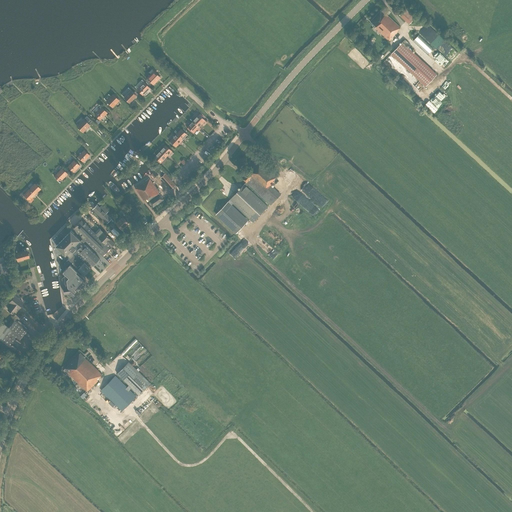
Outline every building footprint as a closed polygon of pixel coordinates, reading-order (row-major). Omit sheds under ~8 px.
[(406,8),(400,15),(409,24),(416,16),(406,8)] [(388,16),(386,14),(385,15),(380,10),(370,21),(376,27),(375,28),(389,41),(398,31),(397,31),(400,27),(388,16)] [(427,41),(432,45),(443,35),(438,30),(427,41)] [(438,53),(446,40),(442,38),(433,50),(438,53)] [(408,48),(411,45),(405,40),(391,54),(426,86),(437,75),(427,66),(408,48)] [(151,74),(147,78),(153,84),(160,77),(155,72),(152,74),(151,74)] [(419,89),(423,85),(419,81),(415,85),(419,89)] [(144,82),(137,89),(143,95),(150,88),(144,82)] [(134,93),(131,90),(124,97),(130,103),(137,96),(138,94),(135,91),(134,93)] [(113,94),(106,101),(113,107),(120,100),(113,94)] [(102,107),(95,114),(100,120),(107,113),(102,107)] [(193,121),(199,126),(205,120),(202,118),(203,117),(201,114),(200,115),(199,115),(193,121)] [(84,119),(77,126),(83,132),(90,125),(84,119)] [(188,127),(194,132),(199,126),(193,121),(188,127)] [(182,129),(181,129),(175,135),(181,141),(187,134),(185,132),(186,131),(183,128),(182,129)] [(181,141),(175,135),(170,141),(176,146),(181,141)] [(160,151),(166,157),(172,151),(166,145),(160,151)] [(84,150),(78,156),(84,162),(90,155),(84,150)] [(157,160),(160,163),(166,157),(160,151),(154,157),(151,160),(156,164),(158,162),(157,161),(157,160)] [(74,160),(68,167),(74,172),(80,166),(74,160)] [(271,185),(275,181),(274,180),(277,177),(260,160),(248,173),(243,179),(246,182),(229,200),(253,222),(267,207),(246,186),(248,184),(271,205),(281,195),(271,185)] [(62,168),(54,176),(58,180),(60,178),(62,179),(68,174),(62,168)] [(175,185),(165,173),(160,178),(171,189),(175,185)] [(158,193),(159,192),(150,179),(136,188),(144,200),(147,198),(153,207),(163,200),(158,193)] [(31,199),(40,189),(35,183),(23,195),(31,202),(32,200),(31,199)] [(296,198),(313,214),(318,209),(300,193),(296,198)] [(112,218),(106,213),(109,210),(102,204),(100,207),(97,204),(93,208),(93,209),(96,211),(93,213),(96,216),(97,217),(99,217),(101,216),(107,222),(108,222),(112,218)] [(196,217),(211,231),(215,227),(200,213),(196,217)] [(118,222),(116,223),(122,230),(129,224),(123,217),(121,219),(120,218),(117,221),(118,222)] [(83,240),(84,239),(102,256),(110,248),(114,243),(111,240),(101,230),(100,230),(98,229),(95,233),(82,220),(72,229),(83,240)] [(281,233),(285,229),(279,224),(275,228),(281,233)] [(79,246),(81,245),(82,246),(83,245),(80,242),(83,240),(72,229),(56,246),(68,257),(73,251),(71,249),(77,243),(79,246)] [(83,245),(82,246),(76,252),(78,254),(79,253),(92,264),(93,266),(100,259),(84,243),(83,245)] [(15,253),(17,260),(29,257),(27,250),(15,253)] [(83,274),(84,275),(88,271),(89,271),(90,270),(90,269),(91,268),(89,267),(92,264),(79,253),(78,254),(70,263),(69,263),(70,264),(63,272),(66,274),(68,286),(64,287),(65,294),(66,293),(67,294),(67,295),(68,296),(69,296),(70,296),(71,296),(72,295),(73,296),(78,291),(76,289),(86,279),(81,275),(83,274)] [(104,291),(106,288),(103,286),(97,293),(101,297),(106,293),(104,291)] [(15,296),(10,303),(11,304),(8,309),(13,313),(19,306),(20,307),(23,302),(15,296)] [(20,318),(17,316),(15,315),(7,326),(0,320),(0,339),(14,350),(29,330),(18,322),(20,318)] [(87,391),(98,380),(97,380),(102,375),(80,353),(64,369),(87,391)] [(117,374),(129,385),(127,388),(115,376),(101,390),(122,411),(136,397),(129,390),(131,388),(139,395),(150,383),(129,362),(117,374)] [(99,363),(95,367),(102,373),(106,369),(99,363)]
